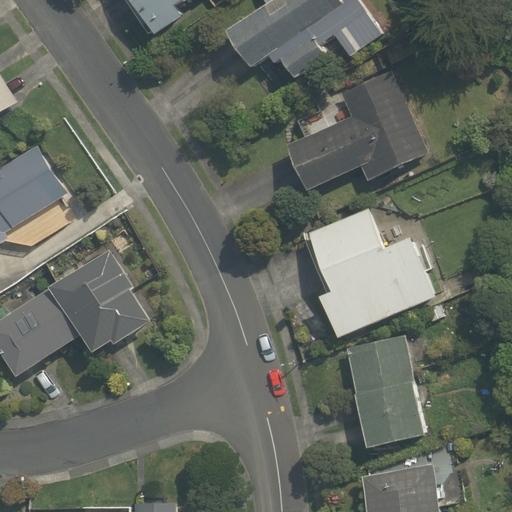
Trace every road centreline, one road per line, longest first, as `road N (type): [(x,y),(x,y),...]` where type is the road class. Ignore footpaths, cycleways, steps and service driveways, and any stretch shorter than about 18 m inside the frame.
road 1 (residential): [(46,0),(187,208),(237,307),(256,380)]
road 2 (residential): [(256,380),(153,418),(0,451)]
road 3 (residential): [(256,380),(282,511)]
